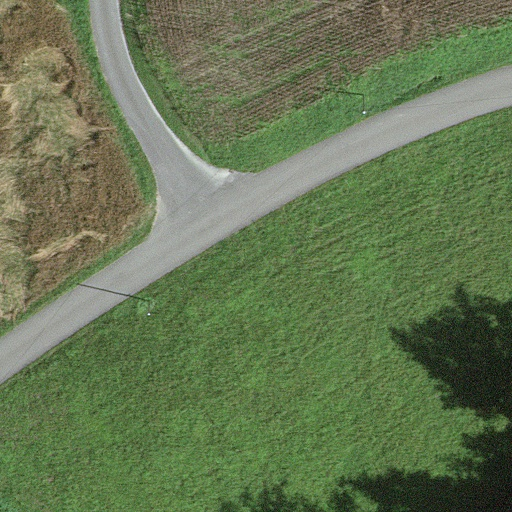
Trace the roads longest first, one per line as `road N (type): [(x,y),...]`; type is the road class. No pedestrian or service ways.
road 1 (unclassified): [(511,82),(204,210),(0,354)]
road 2 (track): [(204,210),(129,96),(102,0)]
